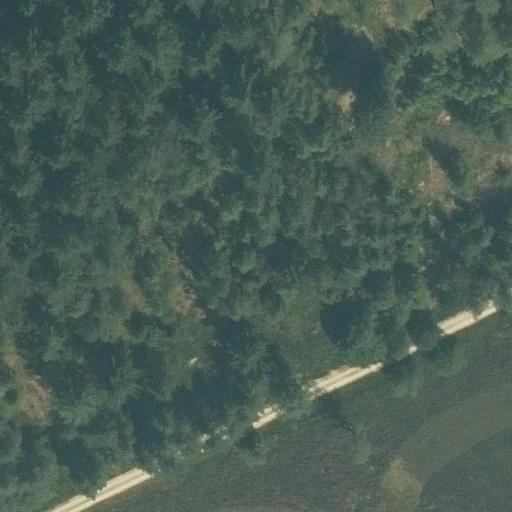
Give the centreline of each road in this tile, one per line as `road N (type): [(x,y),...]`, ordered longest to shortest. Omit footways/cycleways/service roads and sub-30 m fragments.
road 1 (track): [(0,167),(344,102),(446,88),(511,92)]
road 2 (track): [(61,511),(511,294)]
